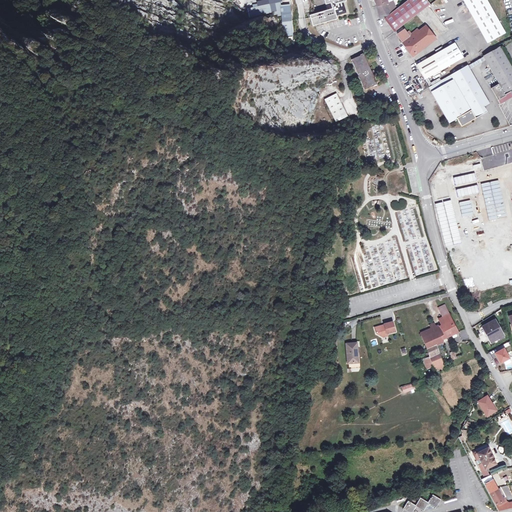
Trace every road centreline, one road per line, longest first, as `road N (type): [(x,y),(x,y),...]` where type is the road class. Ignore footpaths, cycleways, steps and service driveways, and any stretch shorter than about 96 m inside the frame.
road 1 (unclassified): [(425,156),(364,0)]
road 2 (unclassified): [(453,293),(421,174),(425,156)]
road 3 (residential): [(511,404),(453,293)]
